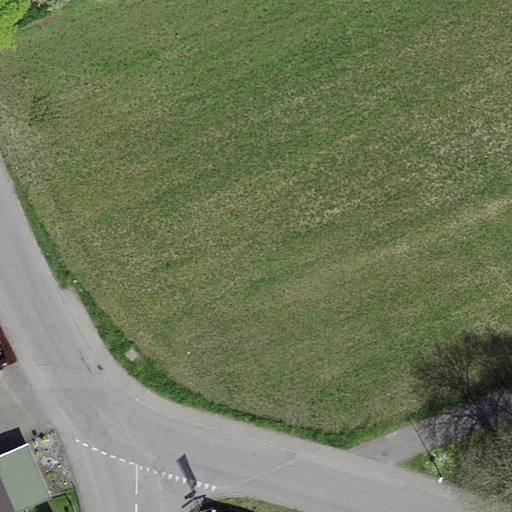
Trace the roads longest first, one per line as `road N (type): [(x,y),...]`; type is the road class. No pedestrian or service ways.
road 1 (residential): [(142,430),(399,511)]
road 2 (residential): [(0,247),(44,331),(84,381),(142,430)]
